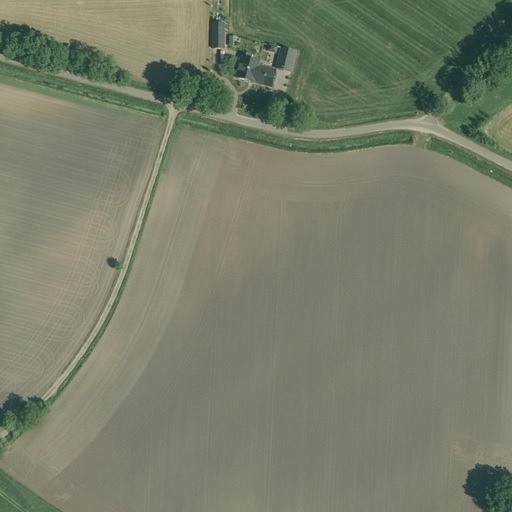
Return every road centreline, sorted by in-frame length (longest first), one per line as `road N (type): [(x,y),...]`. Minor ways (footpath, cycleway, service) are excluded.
road 1 (unclassified): [(511,167),(424,127),(285,131),(0,58)]
road 2 (track): [(177,103),(100,325),(58,382),(0,433)]
